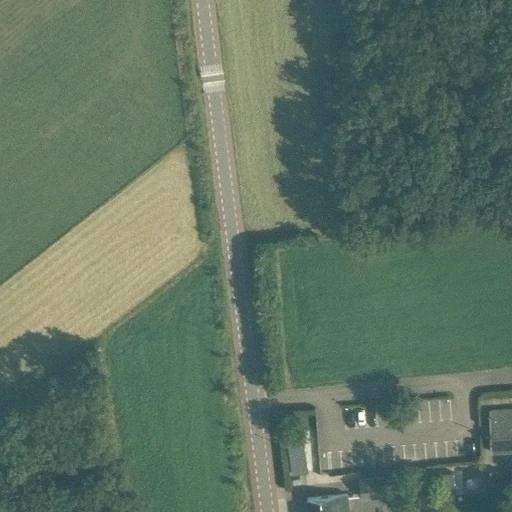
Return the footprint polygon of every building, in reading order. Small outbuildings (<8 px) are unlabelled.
[(494,453),(511,451),(511,406),(490,408),(494,453)] [(305,442),(288,444),(292,472),(309,470),(305,442)] [(437,472),(438,488),(463,487),(462,471),(437,472)] [(362,496),(386,494),(386,497),(407,495),(406,491),(413,490),(413,495),(435,492),(433,473),(385,478),(384,475),(360,477),(362,496)] [(350,511),(348,492),(308,497),(309,511),(350,511)]
